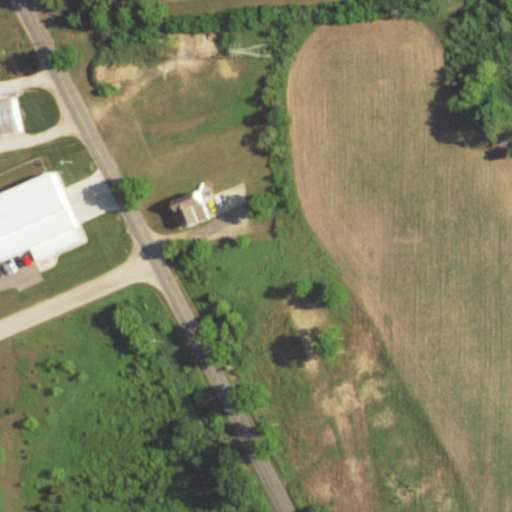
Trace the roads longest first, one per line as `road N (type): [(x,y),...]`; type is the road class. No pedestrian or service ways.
road 1 (tertiary): [(18,0),(152,262)]
road 2 (tertiary): [(280,511),(152,262)]
road 3 (residential): [(152,262),(0,327)]
